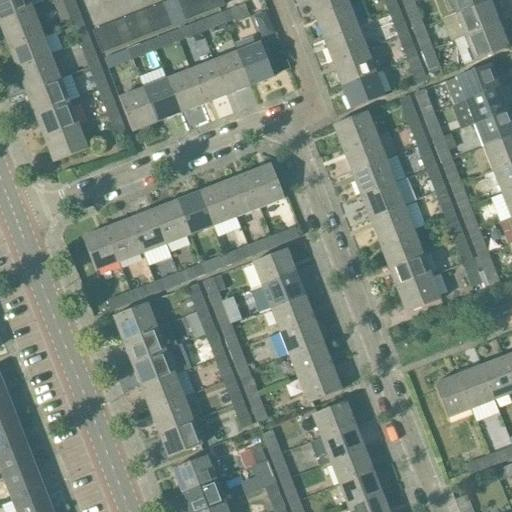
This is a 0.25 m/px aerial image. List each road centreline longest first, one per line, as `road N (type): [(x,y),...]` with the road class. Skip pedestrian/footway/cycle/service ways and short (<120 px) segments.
road 1 (residential): [(441,511),(289,120)]
road 2 (residential): [(129,511),(15,220)]
road 3 (residential): [(289,120),(15,220)]
road 4 (residential): [(289,120),(303,115),(317,89),(282,0)]
